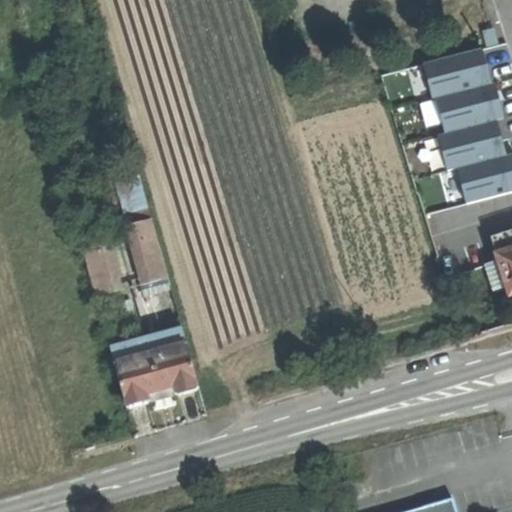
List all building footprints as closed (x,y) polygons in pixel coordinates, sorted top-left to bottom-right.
[(495,28),(484,31),(488,47),(500,44),(495,28)] [(482,50),(424,65),(432,98),(490,84),(482,50)] [(414,67),(382,76),(389,97),(420,88),(414,67)] [(494,85),(435,101),(444,133),(503,119),(494,85)] [(440,138),(449,171),(507,156),(498,124),(440,138)] [(511,158),(455,173),(465,203),(511,191),(511,158)] [(145,181),(122,190),(131,214),(154,205),(145,181)] [(468,204),(425,216),(439,258),(480,243),(468,204)] [(153,220),(133,225),(150,283),(169,278),(153,220)] [(511,230),(492,237),(510,296),(511,294),(511,230)] [(101,234),(81,239),(97,298),(117,293),(101,234)] [(184,330),(111,350),(126,405),(130,407),(140,404),(187,392),(197,389),(199,385),(184,330)] [(460,511),(458,501),(432,508),(439,511),(460,511)]
